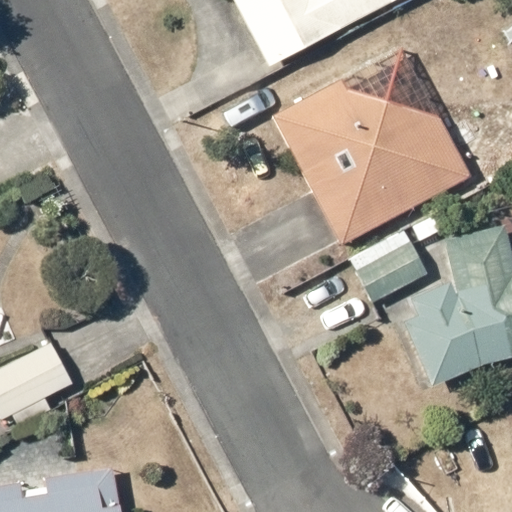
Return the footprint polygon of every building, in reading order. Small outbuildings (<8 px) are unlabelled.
[(235,0),(267,62),(388,0),(235,0)] [(406,47),(275,117),(342,243),(473,173),(406,47)] [(511,219),(504,221),(443,237),(455,284),(401,298),(423,382),(465,371),(464,367),(511,354),(511,219)] [(429,272),(406,225),(348,253),(371,300),(429,272)] [(72,383),(50,342),(0,368),(0,413),(3,420),(72,383)] [(116,511),(108,463),(0,481),(0,511),(116,511)]
